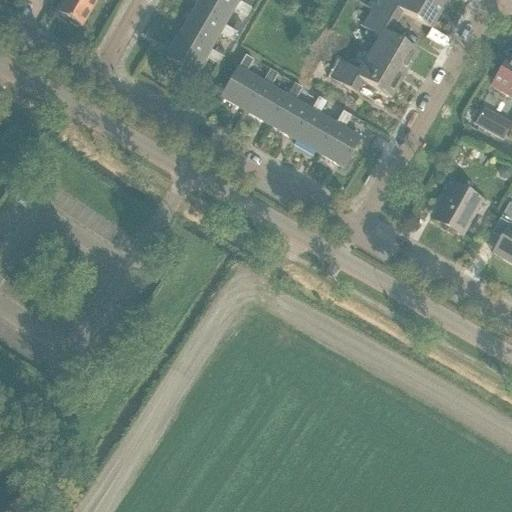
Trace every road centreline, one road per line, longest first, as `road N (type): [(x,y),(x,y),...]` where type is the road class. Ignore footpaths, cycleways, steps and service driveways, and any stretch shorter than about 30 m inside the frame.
road 1 (tertiary): [(0,63),(511,358)]
road 2 (tertiary): [(359,235),(97,82)]
road 3 (unclassified): [(359,235),(490,0)]
road 4 (tertiary): [(511,328),(359,235)]
